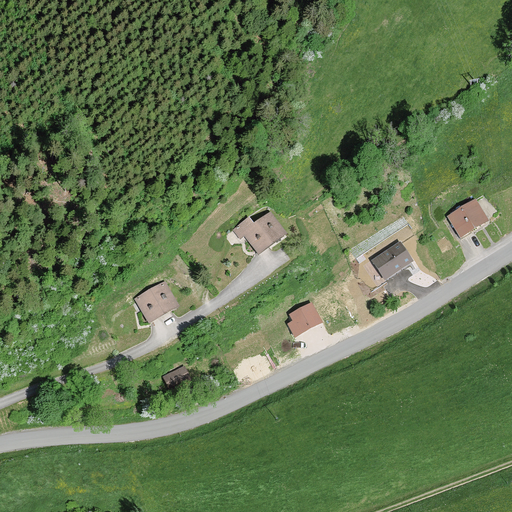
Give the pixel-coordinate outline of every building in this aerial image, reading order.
[(489,220),(477,200),(449,217),(461,237),(489,220)] [(248,217),(233,230),(240,240),(244,237),(259,255),(287,233),(270,212),(254,223),(248,217)] [(400,241),(372,261),(385,281),(412,261),(400,241)] [(165,281),(135,299),(149,323),(180,306),(165,281)] [(292,321),(288,324),(295,337),(323,323),(312,303),(289,314),(292,321)] [(184,366),(163,377),(169,390),(191,380),(184,366)]
